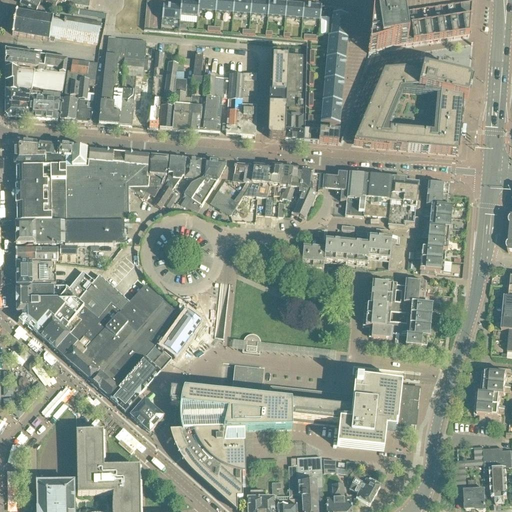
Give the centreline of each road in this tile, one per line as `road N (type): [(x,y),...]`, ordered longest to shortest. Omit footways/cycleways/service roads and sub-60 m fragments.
road 1 (residential): [(0,133),(331,163)]
road 2 (residential): [(452,375),(354,361),(362,255),(329,252),(332,223)]
road 3 (residential): [(215,244),(193,223),(169,224),(151,238),(147,267),(164,289),(187,293),(211,278),(218,253)]
road 4 (secondary): [(492,176),(473,307),(452,375)]
road 5 (residential): [(212,511),(65,381)]
road 6 (residential): [(331,163),(492,176)]
road 7 (secondary): [(503,23),(492,176)]
road 8 (residential): [(5,511),(6,450),(65,381)]
road 9 (secondary): [(452,375),(428,479),(412,511)]
